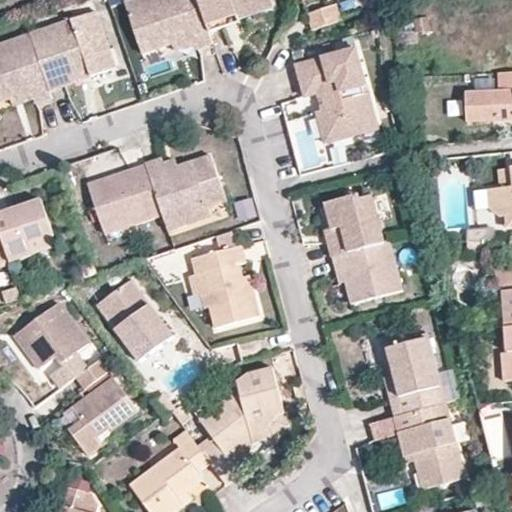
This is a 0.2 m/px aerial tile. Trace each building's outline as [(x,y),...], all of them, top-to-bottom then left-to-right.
[(160,48),(174,44),(195,37),(197,45),(200,50),(215,45),(211,33),(199,0),(138,0),(128,4),(139,38),(155,33),(160,48)] [(274,8),(271,0),(199,0),(211,33),(227,28),(226,23),(240,18),(274,8)] [(309,16),(315,32),(343,21),(337,6),(309,16)] [(71,83),(68,77),(88,70),(90,76),(108,71),(105,62),(101,58),(108,48),(97,14),(31,37),(50,90),(71,83)] [(241,23),(240,18),(226,23),(227,28),(241,23)] [(155,33),(139,38),(144,54),(160,48),(155,33)] [(0,47),(0,101),(10,98),(30,91),(33,99),(35,104),(52,99),(50,90),(31,37),(0,47)] [(174,44),(177,52),(197,45),(195,37),(174,44)] [(108,71),(116,68),(108,48),(101,58),(105,62),(108,71)] [(322,97),(328,96),(329,104),(324,105),(325,109),(317,112),(326,145),(363,135),(360,121),(377,116),(371,94),(366,94),(365,88),(370,86),(360,50),(299,66),(309,97),(320,95),(322,97)] [(68,77),(71,83),(90,76),(88,70),(68,77)] [(511,71),(500,72),(500,93),(466,94),(468,121),(511,118),(511,71)] [(10,98),(12,106),(33,99),(30,91),(10,98)] [(366,143),(382,137),(377,116),(360,121),(363,135),(366,143)] [(169,229),(195,220),(191,206),(204,201),(206,206),(226,199),(212,156),(179,166),(168,171),(165,164),(162,160),(147,165),(158,197),(169,229)] [(179,166),(178,160),(165,164),(168,171),(179,166)] [(158,197),(147,165),(129,170),(131,176),(118,181),(100,187),(113,223),(132,218),(143,214),(140,204),(158,197)] [(511,166),(511,167),(511,174),(511,186),(499,188),(489,189),(492,210),(501,216),(505,216),(511,215),(511,166)] [(511,174),(511,167),(498,168),(499,188),(511,186),(511,174)] [(131,176),(129,170),(116,174),(118,181),(131,176)] [(330,244),(334,258),(388,244),(377,197),(365,200),(363,194),(329,203),(337,231),(340,230),(342,241),(330,244)] [(237,203),(241,220),(256,217),(252,200),(237,203)] [(42,201),(0,215),(0,232),(10,263),(34,255),(30,245),(54,237),(42,201)] [(191,206),(195,220),(208,215),(206,206),(204,201),(191,206)] [(132,218),(113,223),(115,232),(133,226),(132,218)] [(327,233),(330,244),(342,241),(340,230),(337,231),(327,233)] [(478,230),(476,230),(464,231),(463,241),(477,242),(478,230)] [(204,308),(210,306),(216,328),(259,317),(251,285),(244,287),(242,277),(239,265),(246,263),(241,245),(236,246),(232,231),(216,235),(220,251),(191,258),(196,275),(200,294),(204,308)] [(10,263),(0,232),(0,270),(12,266),(10,263)] [(54,237),(30,245),(34,255),(58,247),(54,237)] [(463,241),(462,251),(477,250),(477,242),(463,241)] [(338,276),(345,273),(348,284),(354,305),(404,291),(391,243),(388,244),(334,258),(338,276)] [(511,264),(510,265),(511,292),(502,293),(505,330),(511,329),(511,264)] [(510,265),(494,266),(497,331),(505,330),(502,293),(511,292),(510,265)] [(345,273),(338,276),(340,286),(348,284),(345,273)] [(196,275),(189,277),(194,295),(200,294),(196,275)] [(244,287),(251,285),(248,276),(242,277),(244,287)] [(134,280),(102,303),(147,357),(176,337),(134,280)] [(20,298),(16,286),(2,291),(6,303),(20,298)] [(15,338),(39,370),(55,357),(64,368),(54,376),(63,388),(76,378),(88,369),(76,353),(87,345),(57,305),(15,338)] [(505,330),(497,331),(501,382),(511,380),(511,353),(505,354),(505,330)] [(384,343),(393,376),(398,397),(393,398),(397,416),(448,403),(429,333),(400,340),(384,343)] [(76,378),(85,391),(109,373),(99,361),(88,369),(76,378)] [(236,468),(249,457),(256,443),(269,441),(270,436),(280,417),(287,415),(286,412),(275,369),(254,375),(198,415),(213,438),(199,448),(211,463),(229,486),(242,476),(236,468)] [(393,376),(387,377),(393,398),(398,397),(393,376)] [(95,440),(110,430),(112,432),(138,413),(113,378),(71,409),(82,423),(73,429),(69,433),(90,459),(102,448),(95,440)] [(155,407),(164,419),(173,413),(176,410),(167,398),(155,407)] [(410,463),(420,461),(427,459),(428,470),(423,472),(426,487),(427,490),(468,478),(458,443),(454,426),(448,403),(397,416),(402,434),(410,463)] [(73,429),(82,423),(71,409),(63,414),(73,429)] [(377,441),(402,434),(397,416),(372,423),(377,441)] [(95,440),(102,448),(116,438),(112,432),(110,430),(95,440)] [(176,441),(181,449),(192,440),(187,433),(176,441)] [(152,511),(172,511),(184,503),(178,497),(204,478),(200,472),(211,463),(199,448),(192,440),(181,449),(133,485),(152,511)] [(423,472),(428,470),(427,459),(420,461),(423,472)] [(210,485),(204,478),(178,497),(184,503),(210,485)] [(97,511),(99,505),(93,494),(86,492),(69,487),(62,511),(97,511)] [(402,489),(374,495),(378,511),(406,505),(402,489)]
